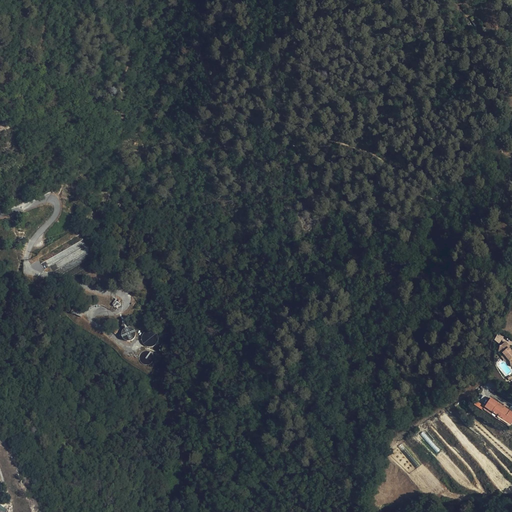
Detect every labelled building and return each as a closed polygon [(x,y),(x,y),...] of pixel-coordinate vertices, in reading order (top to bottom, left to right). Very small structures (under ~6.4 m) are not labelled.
[(95,255),(100,260),(104,256),(100,252),(95,255)] [(71,312),(82,317),(85,310),(74,305),(71,312)] [(111,331),(116,335),(120,329),(116,326),(111,331)] [(507,341),(499,345),(497,349),(501,351),(506,360),(505,364),(511,365),(511,364),(511,355),(508,348),(510,347),(507,341)] [(511,412),(490,398),(484,407),(511,425),(511,422),(511,412)]
